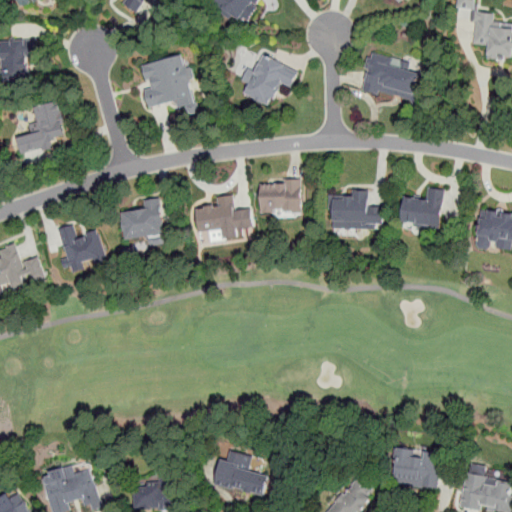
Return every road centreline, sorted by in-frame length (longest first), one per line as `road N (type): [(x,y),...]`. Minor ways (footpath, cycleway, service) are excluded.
road 1 (residential): [(0,212),(127,169),(283,145),(392,142),(511,161)]
road 2 (residential): [(127,169),(92,44)]
